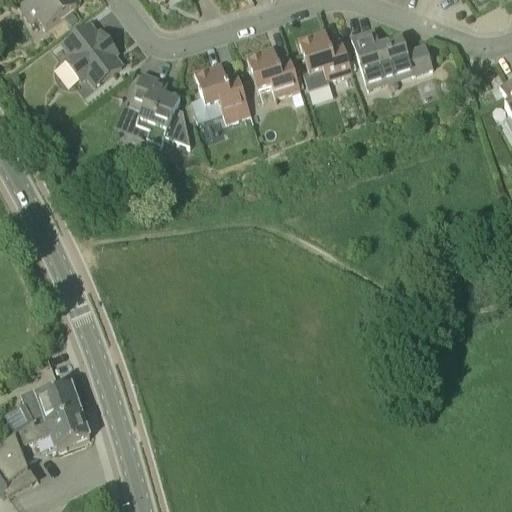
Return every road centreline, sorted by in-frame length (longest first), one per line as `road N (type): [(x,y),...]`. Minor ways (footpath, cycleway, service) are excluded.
road 1 (secondary): [(140,511),(83,325),(0,152)]
road 2 (residential): [(115,0),(163,50),(345,0)]
road 3 (residential): [(346,0),(478,46),(511,42)]
